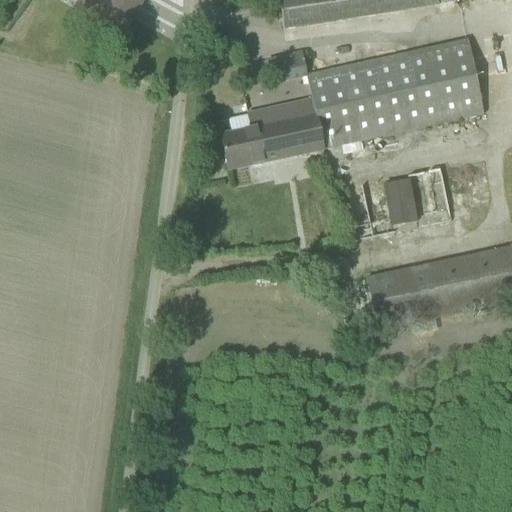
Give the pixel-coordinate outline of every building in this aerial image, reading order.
[(86,0),(77,15),(121,40),(143,0),(86,0)] [(278,0),(283,31),(453,4),(452,0),(278,0)] [(306,77),(311,102),(322,151),(483,116),(467,42),(306,77)] [(270,78),(305,71),(301,53),(267,61),(270,78)] [(227,172),(322,151),(311,102),(247,116),(247,117),(228,121),(231,135),(219,138),(227,172)] [(465,206),(457,168),(346,191),(357,242),(449,223),(447,210),(465,206)] [(511,248),(365,281),(376,332),(511,303),(511,248)]
